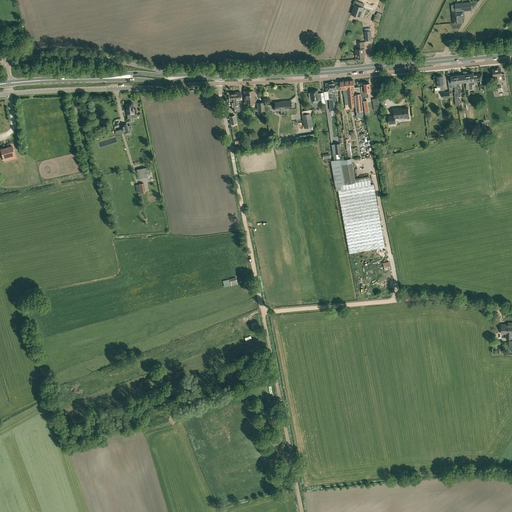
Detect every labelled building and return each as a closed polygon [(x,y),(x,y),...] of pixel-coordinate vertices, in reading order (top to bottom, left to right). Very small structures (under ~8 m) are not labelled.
[(455,4),(456,14),(452,14),(453,23),(461,22),(460,16),(463,16),(463,10),(471,9),(470,2),(455,4)] [(354,4),(352,11),(351,14),(361,17),(362,14),(363,15),(364,12),(363,11),(364,7),(354,4)] [(358,42),(358,49),(356,49),(357,58),(364,57),(364,49),(363,49),(363,42),(358,42)] [(492,69),(493,77),(495,77),(496,82),(499,82),(498,76),(501,76),(500,68),(499,67),(498,68),(497,68),(492,69)] [(470,90),(470,89),(469,81),(468,74),(468,73),(464,73),(465,74),(462,75),(463,82),(466,81),(466,86),(466,90),(467,90),(468,97),(470,97),(470,90)] [(468,73),(468,74),(469,81),(470,89),(473,89),(472,85),(475,84),(474,81),(478,80),(483,79),(482,74),(474,75),(473,73),(471,74),(471,73),(468,73)] [(451,79),(448,79),(449,88),(454,87),(455,91),(454,91),(455,97),(459,97),(456,75),(456,74),(452,75),(453,76),(450,76),(451,79)] [(436,77),(437,85),(437,87),(440,87),(440,90),(444,90),(443,84),(443,76),(439,76),(437,76),(437,77),(436,77)] [(340,89),(343,89),(344,95),(345,104),(349,104),(348,89),(346,89),(345,80),(339,81),(340,89)] [(345,80),(346,89),(348,89),(349,104),(350,107),(355,106),(353,88),(354,87),(353,80),(345,80)] [(326,83),(326,91),(328,91),(330,110),(335,110),(334,102),(333,97),(332,82),(326,83)] [(371,91),(370,83),(363,84),(364,93),(362,93),(362,97),(368,97),(368,91),(371,91)] [(244,91),(245,102),(255,101),(253,90),(244,91)] [(311,91),(311,92),(309,93),(310,98),(312,98),(312,100),(318,99),(318,100),(322,99),(321,94),(318,94),(318,93),(317,90),(311,91)] [(236,105),(234,92),(228,93),(229,101),(231,101),(232,110),(235,109),(235,112),(236,112),(236,105)] [(361,94),(355,94),(357,116),(363,116),(361,94)] [(283,101),(283,102),(274,102),(275,110),(280,110),(281,115),(285,115),(284,109),(291,109),(291,101),(283,101)] [(129,103),(129,104),(126,105),(127,113),(129,113),(129,114),(132,114),(132,117),(136,117),(136,113),(136,109),(133,109),(132,103),(131,102),(130,102),(129,103)] [(394,115),(388,116),(389,123),(395,123),(395,118),(409,117),(408,108),(398,109),(398,108),(394,108),(394,115)] [(302,115),(304,128),(314,126),(311,113),(302,115)] [(300,141),(314,138),(313,133),(299,135),(300,141)] [(1,149),(3,158),(14,155),(12,146),(1,149)] [(385,247),(374,184),(370,184),(369,180),(355,182),(351,158),(331,160),(335,185),(341,184),(342,190),(338,190),(350,253),(385,247)] [(147,167),(145,168),(137,169),(139,178),(149,176),(147,167)] [(511,322),(508,323),(508,324),(502,324),(501,333),(505,333),(505,338),(511,338),(511,322)]
